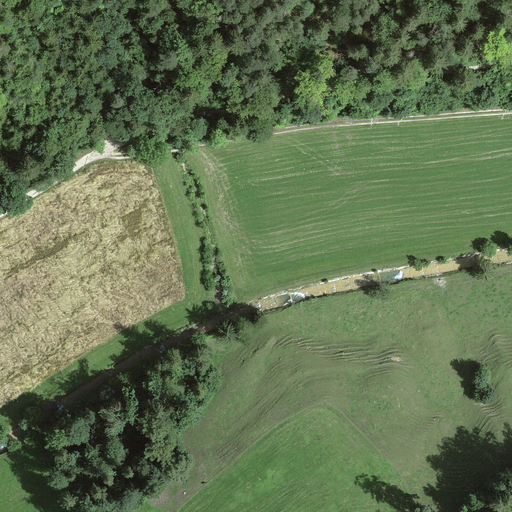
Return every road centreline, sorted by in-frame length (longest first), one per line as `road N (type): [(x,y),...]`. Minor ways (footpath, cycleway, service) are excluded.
road 1 (track): [(511,61),(187,116),(82,162)]
road 2 (track): [(99,153),(511,110)]
